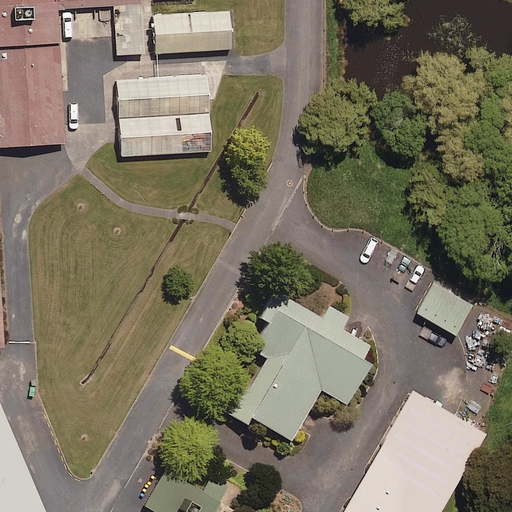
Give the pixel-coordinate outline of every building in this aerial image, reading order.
[(7,119),(71,114),(62,0),(0,0),(0,329),(23,328),(7,119)] [(238,0),(160,0),(162,30),(240,26),(238,0)] [(217,52),(126,57),(130,132),(221,127),(217,52)] [(390,331),(283,271),(253,325),(275,338),(245,389),(300,420),(331,365),(361,382),(390,331)] [(474,304),(435,282),(418,310),(458,332),(474,304)] [(444,511),(507,401),(432,359),(345,511),(444,511)] [(0,392),(0,511),(45,511),(47,511),(0,392)] [(211,511),(233,474),(184,446),(156,494),(188,511),(211,511)]
